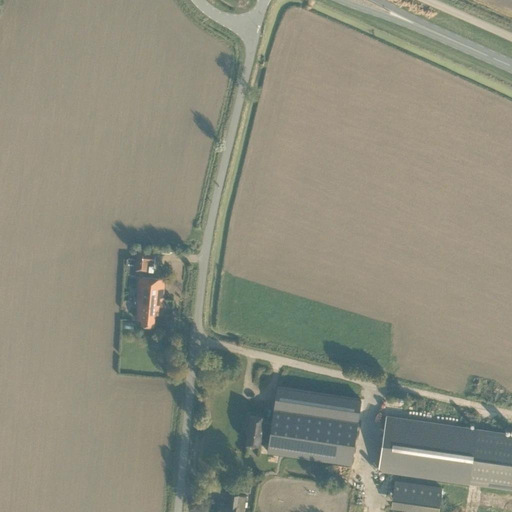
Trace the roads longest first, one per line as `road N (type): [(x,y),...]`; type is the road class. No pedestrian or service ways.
road 1 (tertiary): [(178,511),(206,255),(252,35)]
road 2 (secondary): [(511,66),(361,0)]
